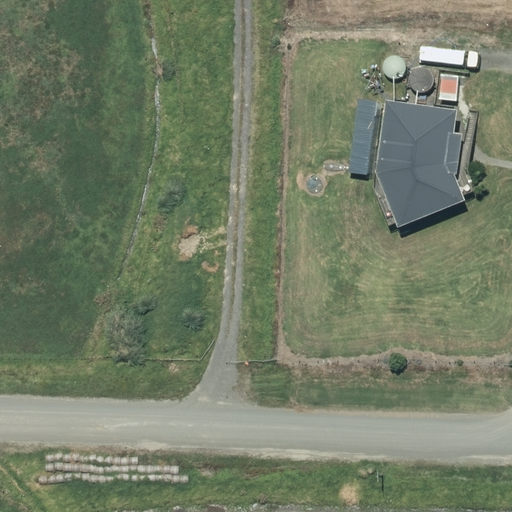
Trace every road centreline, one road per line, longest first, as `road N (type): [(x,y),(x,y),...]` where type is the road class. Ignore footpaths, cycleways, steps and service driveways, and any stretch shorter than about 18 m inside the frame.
road 1 (unclassified): [(0,428),(511,441)]
road 2 (track): [(228,434),(245,0)]
